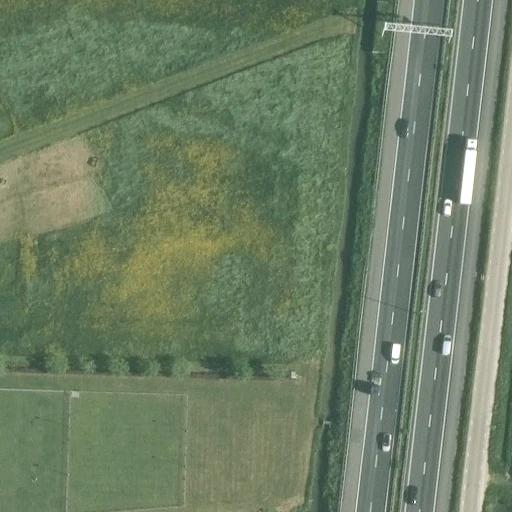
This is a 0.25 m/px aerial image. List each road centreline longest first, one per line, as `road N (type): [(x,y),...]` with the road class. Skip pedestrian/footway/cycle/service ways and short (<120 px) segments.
road 1 (motorway): [(419,511),(479,0)]
road 2 (motorway): [(430,0),(372,511)]
road 3 (unclassified): [(490,511),(511,315)]
